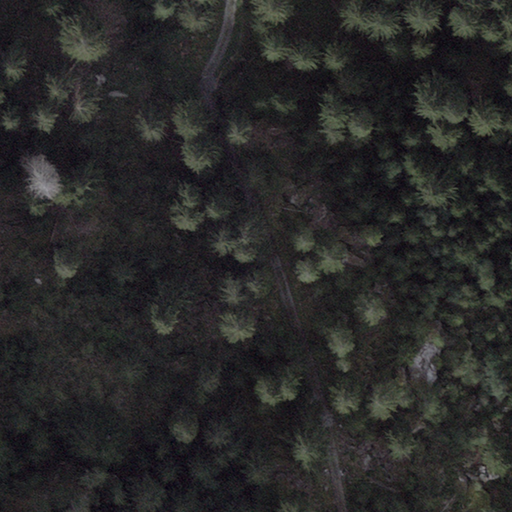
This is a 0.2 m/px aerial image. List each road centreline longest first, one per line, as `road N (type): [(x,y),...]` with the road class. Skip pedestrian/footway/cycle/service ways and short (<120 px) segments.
road 1 (track): [(342,511),(328,437),(251,191),(193,74)]
road 2 (track): [(231,0),(222,53),(193,74),(170,57),(167,0)]
